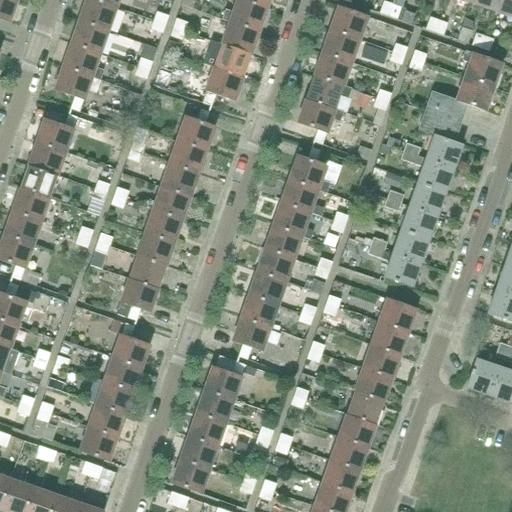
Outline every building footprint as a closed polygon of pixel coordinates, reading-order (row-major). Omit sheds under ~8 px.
[(0,0),(0,21),(9,24),(18,0),(17,0),(0,0)] [(108,32),(116,9),(90,0),(87,0),(80,22),(108,32)] [(90,0),(116,9),(119,0),(90,0)] [(193,10),(196,0),(183,0),(181,6),(193,10)] [(259,33),(267,10),(239,0),(238,0),(231,23),(259,33)] [(239,0),(267,10),(270,0),(239,0)] [(365,9),(368,1),(364,0),(356,0),(354,5),(365,9)] [(394,0),(393,5),(401,8),(402,9),(405,0),(394,0)] [(494,11),(497,0),(471,0),(471,3),(494,11)] [(511,0),(497,0),(494,11),(511,17),(511,0)] [(388,17),(393,5),(384,2),(379,14),(388,17)] [(393,5),(388,17),(397,20),(401,8),(393,5)] [(359,42),(367,18),(339,9),(331,32),(359,42)] [(154,22),(166,26),(169,18),(157,13),(154,22)] [(435,33),(439,21),(430,18),(426,30),(435,33)] [(173,29),(185,33),(188,24),(176,20),(173,29)] [(439,21),(435,33),(443,36),(447,24),(439,21)] [(100,55),(108,32),(80,22),(72,45),(100,55)] [(163,35),(166,26),(154,22),(151,31),(163,35)] [(251,56),(259,33),(231,23),(223,46),(251,56)] [(468,44),(473,32),(462,28),(458,41),(468,44)] [(182,41),(185,33),(173,29),(170,37),(182,41)] [(351,65),(359,42),(331,32),(323,55),(351,65)] [(481,50),(485,38),(476,34),(472,47),(481,50)] [(485,38),(481,50),(489,53),(493,40),(485,38)] [(404,58),(410,42),(404,40),(402,46),(395,44),(392,54),(404,58)] [(173,55),(177,44),(169,41),(165,52),(173,55)] [(101,81),(104,71),(95,68),(100,55),(72,45),(64,68),(92,78),(101,81)] [(243,79),(251,56),(223,46),(214,69),(243,79)] [(411,60),(423,64),(426,55),(414,51),(411,60)] [(401,66),(404,58),(392,54),(389,62),(401,66)] [(358,68),(351,65),(323,55),(315,78),(343,88),(348,72),(356,75),(358,68)] [(493,89),(501,65),(474,55),(465,79),(493,89)] [(138,68),(150,73),(153,63),(141,59),(138,68)] [(420,73),(423,64),(411,60),(408,69),(420,73)] [(84,102),(92,78),(64,68),(55,92),(74,99),(70,111),(79,114),(83,102),(84,102)] [(147,81),(150,73),(138,68),(135,77),(147,81)] [(234,103),(243,79),(214,69),(206,93),(207,93),(203,105),(211,108),(215,96),(234,103)] [(335,111),(343,88),(315,78),(307,101),(335,111)] [(485,113),(493,89),(465,79),(457,103),(465,106),(485,113)] [(142,95),(146,84),(136,81),(132,92),(142,95)] [(376,100),(388,104),(391,95),(379,91),(376,100)] [(465,106),(457,103),(433,94),(427,112),(459,124),(465,106)] [(385,112),(388,104),(376,100),(373,108),(385,112)] [(344,114),(335,111),(307,101),(298,125),(317,132),(313,143),(322,146),(326,135),(331,120),(341,124),(344,114)] [(205,125),(209,114),(201,111),(197,122),(186,118),(178,142),(206,152),(214,128),(205,125)] [(452,143),(459,124),(427,112),(420,132),(435,137),(452,143)] [(84,135),(88,123),(68,116),(64,128),(45,121),(37,145),(65,155),(73,131),(84,135)] [(462,147),(452,143),(435,137),(426,161),(454,171),(462,147)] [(397,150),(400,142),(389,138),(386,146),(397,150)] [(198,175),(206,152),(178,142),(170,165),(198,175)] [(130,151),(142,155),(145,147),(133,143),(130,151)] [(57,178),(65,155),(37,145),(29,168),(57,178)] [(418,158),(420,150),(406,145),(404,153),(418,158)] [(116,161),(121,150),(113,147),(109,158),(116,161)] [(368,162),(371,151),(359,148),(356,159),(368,162)] [(139,164),(142,155),(130,151),(127,160),(139,164)] [(316,164),(319,156),(310,153),(307,161),(298,157),(290,181),(319,191),(326,194),(330,184),(322,182),(327,167),(316,164)] [(426,161),(418,158),(404,153),(401,162),(423,170),(418,185),(445,194),(454,171),(426,161)] [(190,198),(198,175),(170,165),(162,188),(190,198)] [(49,201),(57,178),(29,168),(21,191),(49,201)] [(110,187),(115,172),(103,168),(98,182),(110,187)] [(311,214),(319,191),(290,181),(282,204),(311,214)] [(95,191),(107,195),(110,187),(98,182),(95,191)] [(437,218),(445,194),(418,185),(409,208),(437,218)] [(182,221),(190,198),(162,188),(154,211),(182,221)] [(114,197),(126,202),(129,193),(117,189),(114,197)] [(41,224),(49,201),(21,191),(13,214),(41,224)] [(104,204),(107,195),(95,191),(92,200),(104,204)] [(387,200),(401,205),(404,197),(390,192),(387,200)] [(123,211),(126,202),(114,197),(111,206),(123,211)] [(398,213),(401,205),(387,200),(384,208),(398,213)] [(303,237),(311,214),(282,204),(274,227),(303,237)] [(429,241),(437,218),(409,208),(401,232),(429,241)] [(174,244),(182,221),(154,211),(146,234),(174,244)] [(33,247),(41,224),(13,214),(5,237),(33,247)] [(333,222),(345,226),(348,218),(336,214),(333,222)] [(342,235),(345,226),(333,222),(330,231),(342,235)] [(294,260),(303,237),(274,227),(266,250),(294,260)] [(79,237),(91,241),(94,233),(82,228),(79,237)] [(420,265),(429,241),(401,232),(393,255),(420,265)] [(166,267),(174,244),(146,234),(138,257),(166,267)] [(98,244),(110,248),(113,239),(101,235),(98,244)] [(24,271),(33,247),(5,237),(0,249),(0,262),(15,268),(11,279),(36,288),(40,276),(24,271)] [(88,250),(91,241),(79,237),(76,246),(88,250)] [(370,248),(384,252),(387,245),(373,240),(370,248)] [(107,256),(110,248),(98,244),(95,252),(107,256)] [(381,260),(384,252),(370,248),(368,255),(381,260)] [(286,284),(294,260),(266,250),(258,273),(286,284)] [(412,289),(420,265),(393,255),(384,279),(412,289)] [(158,290),(166,267),(138,257),(130,281),(158,290)] [(317,268),(329,272),(332,264),(320,259),(317,268)] [(326,281),(329,272),(317,268),(314,277),(326,281)] [(511,297),(511,270),(504,268),(496,292),(511,297)] [(278,307),(286,284),(258,273),(249,297),(278,307)] [(150,314),(158,290),(130,281),(122,304),(132,308),(130,313),(119,309),(117,315),(136,322),(140,311),(150,314)] [(30,305),(34,293),(9,285),(5,296),(0,294),(0,321),(18,327),(26,304),(30,305)] [(511,324),(511,297),(496,292),(488,316),(511,324)] [(338,310),(341,300),(329,296),(326,305),(338,310)] [(270,330),(278,307),(249,297),(241,320),(270,330)] [(407,334),(416,310),(388,301),(379,324),(407,334)] [(301,315),(313,319),(316,309),(304,305),(301,315)] [(334,318),(338,310),(326,305),(323,314),(334,318)] [(310,327),(313,319),(301,315),(298,323),(310,327)] [(262,353),(270,330),(241,320),(233,343),(243,347),(239,358),(247,361),(251,350),(262,353)] [(0,347),(10,351),(18,327),(0,321),(0,347)] [(130,340),(134,328),(111,321),(107,332),(121,337),(113,361),(141,370),(149,347),(130,340)] [(399,357),(407,334),(379,324),(371,347),(399,357)] [(64,343),(60,354),(72,358),(76,347),(64,343)] [(310,351),(321,356),(324,347),(312,343),(310,351)] [(502,360),(507,347),(499,344),(494,358),(502,360)] [(0,372),(2,373),(10,351),(0,347),(0,372)] [(391,380),(399,357),(371,347),(363,370),(391,380)] [(511,348),(507,347),(502,360),(510,363),(511,358),(511,348)] [(36,360),(48,364),(51,355),(39,351),(36,360)] [(316,372),(321,356),(310,351),(304,368),(316,372)] [(55,366),(67,371),(70,362),(58,358),(55,366)] [(45,373),(48,364),(36,360),(33,368),(45,373)] [(133,394),(141,370),(113,361),(105,384),(133,394)] [(490,397),(499,369),(476,361),(466,389),(490,397)] [(241,379),(246,367),(237,364),(233,376),(213,369),(205,393),(233,403),(241,379)] [(64,379),(67,371),(55,366),(52,375),(64,379)] [(511,404),(511,373),(499,369),(490,397),(511,404)] [(383,403),(391,380),(363,370),(355,393),(383,403)] [(60,394),(64,385),(51,380),(47,389),(60,394)] [(305,402),(311,385),(299,381),(293,398),(305,402)] [(125,416),(133,394),(105,384),(97,407),(125,416)] [(225,426),(233,403),(205,393),(197,416),(225,426)] [(375,426),(383,403),(355,393),(347,417),(375,426)] [(20,405),(32,410),(35,401),(23,397),(20,405)] [(302,410),(305,402),(293,398),(290,406),(302,410)] [(39,412),(51,416),(54,408),(42,404),(39,412)] [(29,419),(32,410),(20,405),(17,414),(29,419)] [(117,439),(125,416),(97,407),(89,430),(117,439)] [(48,425),(51,416),(39,412),(36,421),(35,420),(30,436),(51,443),(57,428),(48,425)] [(217,449),(225,426),(197,416),(189,439),(217,449)] [(367,449),(375,426),(347,417),(339,440),(367,449)] [(258,437),(270,441),(273,433),(261,428),(258,437)] [(108,463),(117,439),(89,430),(80,454),(105,462),(108,463)] [(1,434),(0,438),(0,446),(6,449),(10,437),(1,434)] [(277,444),(289,448),(292,439),(280,435),(277,444)] [(267,450),(270,441),(258,437),(255,446),(267,450)] [(209,472),(217,449),(189,439),(181,462),(209,472)] [(359,472),(367,449),(339,440),(331,462),(359,472)] [(286,456),(289,448),(277,444),(274,452),(286,456)] [(44,462),(47,450),(39,448),(35,459),(44,462)] [(47,450),(44,462),(53,465),(57,454),(47,450)] [(201,495),(209,472),(181,462),(172,485),(201,495)] [(351,495),(359,472),(331,462),(323,486),(351,495)] [(94,467),(85,464),(81,475),(90,478),(94,467)] [(102,470),(94,467),(90,478),(99,481),(102,470)] [(242,483),(254,487),(257,479),(245,474),(242,483)] [(0,509),(1,510),(11,482),(0,478),(0,509)] [(261,490),(273,494),(276,485),(264,481),(261,490)] [(5,511),(26,511),(34,490),(11,482),(1,510),(5,511)] [(251,496),(254,487),(242,483),(239,492),(251,496)] [(324,511),(345,511),(351,495),(323,486),(315,508),(324,511)] [(51,511),(56,498),(34,490),(26,511),(51,511)] [(270,503),(273,494),(261,490),(258,498),(270,503)] [(180,496),(172,493),(168,505),(176,508),(180,496)] [(176,508),(185,511),(189,499),(180,496),(176,508)] [(77,511),(80,507),(56,498),(51,511),(77,511)]
